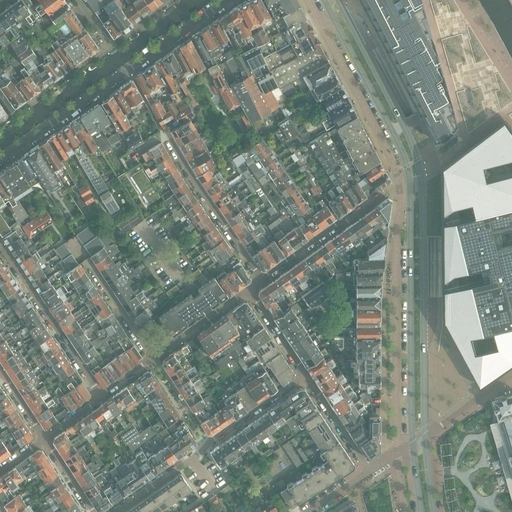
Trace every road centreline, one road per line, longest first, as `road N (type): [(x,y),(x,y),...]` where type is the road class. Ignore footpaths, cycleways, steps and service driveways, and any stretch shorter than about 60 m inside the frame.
road 1 (residential): [(0,159),(228,0)]
road 2 (tertiary): [(410,184),(412,443)]
road 3 (tertiary): [(424,436),(420,179)]
road 4 (residential): [(114,511),(304,373)]
road 5 (tertiary): [(324,0),(404,154),(410,184)]
road 6 (tertiary): [(420,179),(405,127),(338,0)]
road 7 (residential): [(99,394),(0,239)]
road 8 (residential): [(259,277),(162,133)]
road 9 (residential): [(399,187),(259,277)]
